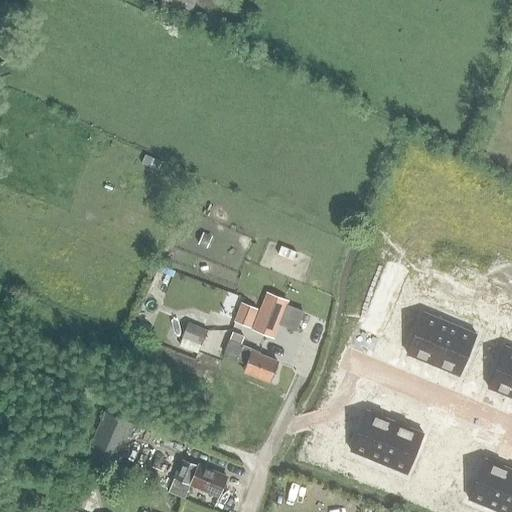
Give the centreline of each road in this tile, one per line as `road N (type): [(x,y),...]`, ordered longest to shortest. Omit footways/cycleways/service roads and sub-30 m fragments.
road 1 (unclassified): [(245,511),(256,472),(0,360)]
road 2 (residential): [(345,361),(511,427)]
